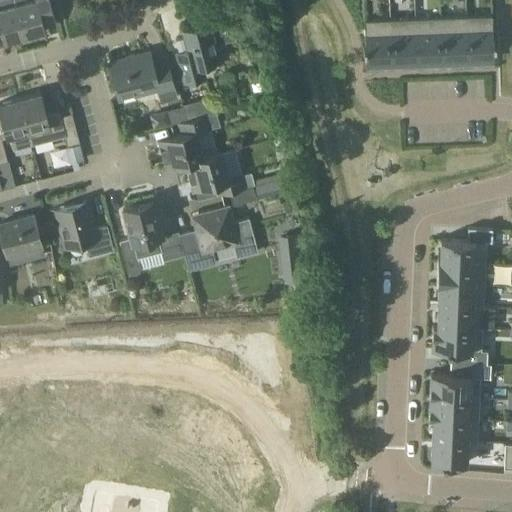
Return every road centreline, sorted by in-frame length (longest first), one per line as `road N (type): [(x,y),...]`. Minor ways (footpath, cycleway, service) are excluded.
road 1 (residential): [(390,483),(402,233),(413,213),(432,204),(511,188)]
road 2 (residential): [(281,483),(265,431),(242,398),(201,374),(0,367)]
road 3 (residential): [(0,197),(120,163)]
road 4 (residential): [(390,483),(511,492)]
road 5 (residential): [(120,163),(84,48)]
